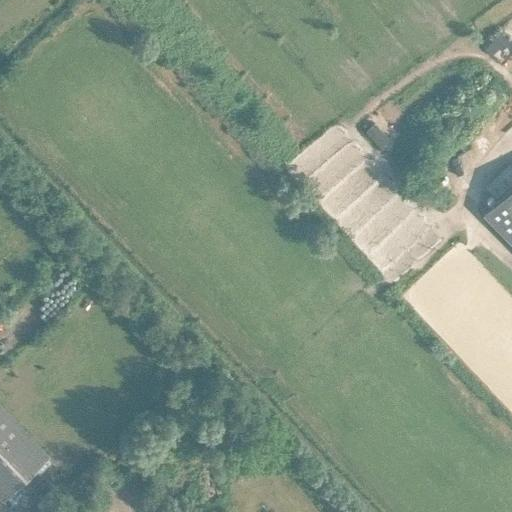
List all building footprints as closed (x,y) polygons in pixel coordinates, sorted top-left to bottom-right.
[(491,20),(482,28),(491,38),(500,30),(491,20)] [(511,163),(474,201),(511,240),(511,163)] [(0,480),(39,445),(0,403),(0,480)] [(104,434),(90,447),(100,458),(114,444),(104,434)] [(86,450),(72,464),(82,474),(96,461),(86,450)] [(70,466),(55,480),(65,490),(79,477),(70,466)]
